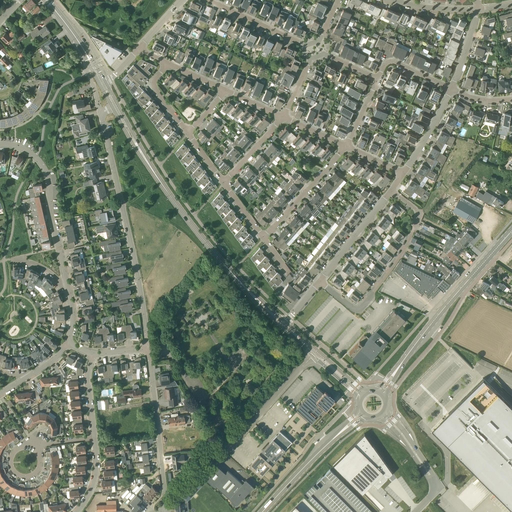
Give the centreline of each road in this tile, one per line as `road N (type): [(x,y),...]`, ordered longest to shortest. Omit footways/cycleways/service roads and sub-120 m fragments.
road 1 (tertiary): [(284,325),(193,227),(115,106)]
road 2 (residential): [(147,348),(101,113)]
road 3 (secondary): [(381,393),(511,231)]
road 4 (residential): [(321,282),(353,309),(363,307),(405,251),(419,211),(391,192)]
road 5 (residential): [(69,295),(43,166),(21,148),(0,144)]
road 6 (residential): [(338,0),(319,40),(306,45),(207,0)]
road 7 (residential): [(166,511),(147,348)]
road 8 (secondary): [(263,511),(362,414)]
road 9 (residential): [(283,117),(310,59),(323,54),(378,79)]
road 10 (unclassified): [(226,451),(314,353)]
road 11 (residential): [(263,238),(347,146)]
